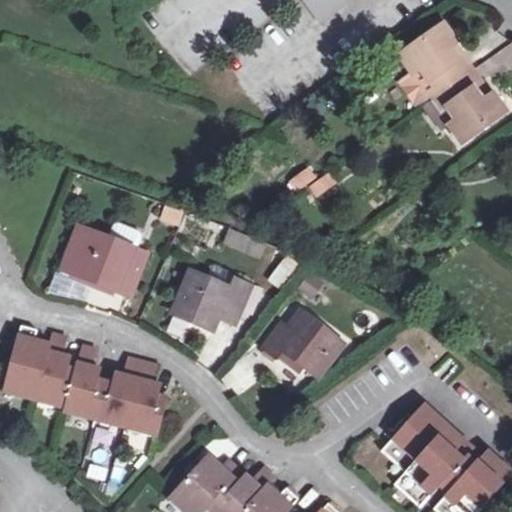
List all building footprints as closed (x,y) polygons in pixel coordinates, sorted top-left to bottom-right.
[(353,0),(311,0),(326,19),(353,0)] [(472,68),(468,62),(463,66),(454,53),(459,50),(465,46),(452,27),(408,56),(421,75),(429,70),(446,96),(477,74),(472,68)] [(488,77),(511,66),(511,48),(481,61),(488,77)] [(463,66),(468,62),(459,50),(454,53),(463,66)] [(429,70),(421,75),(438,101),(446,96),(429,70)] [(511,113),(500,97),(495,101),(489,104),(480,92),(486,88),(482,82),(477,74),(446,96),(464,122),(457,127),(469,145),(511,115),(511,113)] [(489,104),(495,101),(486,88),(480,92),(489,104)] [(464,122),(446,96),(438,101),(457,127),(464,122)] [(329,174),(322,164),(301,179),(308,189),(329,174)] [(349,181),(341,170),(322,184),(329,194),(349,181)] [(164,209),(161,224),(181,228),(184,213),(164,209)] [(126,285),(142,245),(89,223),(72,263),(89,270),(126,285)] [(155,250),(142,245),(126,285),(139,290),(155,250)] [(271,281),(283,289),(298,266),(287,258),(271,281)] [(223,261),(217,274),(240,284),(244,274),(245,270),(223,261)] [(427,275),(419,264),(400,277),(408,288),(427,275)] [(201,267),(184,303),(202,311),(200,316),(221,325),(227,312),(231,305),(247,312),(261,282),(244,274),(240,284),(217,274),(201,267)] [(316,304),(326,282),(307,274),(297,295),(316,304)] [(188,311),(200,316),(202,311),(184,303),(182,308),(188,311)] [(244,319),(247,312),(231,305),(227,312),(244,319)] [(349,340),(307,307),(294,324),(288,319),(269,343),(276,349),(283,355),(288,349),(316,370),(331,354),(336,356),(349,340)] [(36,332),(21,328),(8,382),(19,385),(17,395),(35,400),(37,391),(47,393),(45,402),(67,408),(68,402),(79,405),(76,415),(96,420),(117,425),(118,416),(129,419),(139,421),(137,430),(157,436),(167,398),(151,394),(158,366),(129,359),(125,375),(122,387),(113,384),(99,380),(90,378),(93,366),(98,351),(83,347),(78,369),(62,365),(68,340),(52,336),(50,343),(47,357),(31,353),(34,339),(36,332)] [(50,343),(34,339),(31,353),(47,357),(50,343)] [(223,380),(240,395),(256,377),(238,362),(223,380)] [(90,378),(99,380),(102,368),(93,366),(90,378)] [(122,387),(125,375),(116,372),(113,384),(122,387)] [(19,385),(8,382),(6,392),(17,395),(19,385)] [(37,391),(35,400),(45,402),(47,393),(37,391)] [(68,402),(67,408),(66,413),(76,415),(79,405),(68,402)] [(420,508),(438,488),(464,459),(474,450),(425,406),(383,453),(408,476),(397,488),(420,508)] [(118,416),(117,425),(127,428),(129,419),(118,416)] [(129,419),(127,428),(137,430),(139,421),(129,419)] [(511,471),(489,451),(474,468),(447,496),(435,510),(436,511),(478,511),(511,475),(511,471)] [(210,457),(202,466),(214,476),(221,467),(210,457)] [(464,459),(438,488),(447,496),(474,468),(464,459)] [(214,476),(202,466),(172,500),(185,511),(191,511),(194,510),(196,511),(204,511),(208,508),(212,511),(288,511),(299,500),(288,490),(280,498),(267,487),(275,477),(264,467),(245,488),(235,480),(241,472),(228,460),(221,467),(214,476)]
